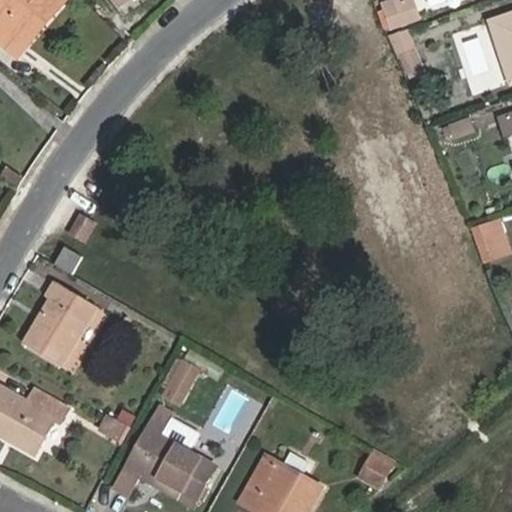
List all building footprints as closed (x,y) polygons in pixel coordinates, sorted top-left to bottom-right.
[(67,0),(0,0),(0,44),(10,53),(42,19),(53,20),(70,2),(67,0)] [(112,0),(119,8),(130,0),(112,0)] [(424,18),(418,0),(389,0),(395,25),(424,18)] [(511,11),(490,19),(511,79),(511,11)] [(10,53),(16,60),(53,20),(42,19),(10,53)] [(422,57),(416,44),(400,52),(406,66),(422,57)] [(511,112),(502,116),(508,135),(511,133),(511,112)] [(472,119),(455,125),(460,137),(477,130),(472,119)] [(98,223),(84,215),(75,231),(88,239),(98,223)] [(506,239),(499,217),(474,226),(483,248),(506,239)] [(83,258),(66,247),(55,265),(73,275),(83,258)] [(43,296),(51,300),(24,346),(65,370),(100,308),(53,281),(43,296)] [(223,370),(191,351),(184,361),(204,373),(217,381),(223,370)] [(204,373),(184,361),(168,388),(187,399),(204,373)] [(30,400),(0,382),(0,436),(36,458),(57,422),(64,425),(75,407),(39,386),(30,400)] [(181,405),(166,397),(161,405),(177,414),(181,405)] [(177,414),(161,405),(116,488),(134,497),(144,480),(168,493),(172,487),(199,502),(220,464),(193,450),(166,436),(171,426),(177,414)] [(96,433),(122,447),(132,429),(107,414),(96,433)] [(193,450),(199,441),(171,426),(166,436),(193,450)] [(361,475),(381,487),(396,459),(377,448),(361,475)] [(315,462),(291,449),(285,462),(307,475),(315,462)] [(285,462),(268,453),(242,502),(259,511),(311,511),(326,485),(307,475),(285,462)]
